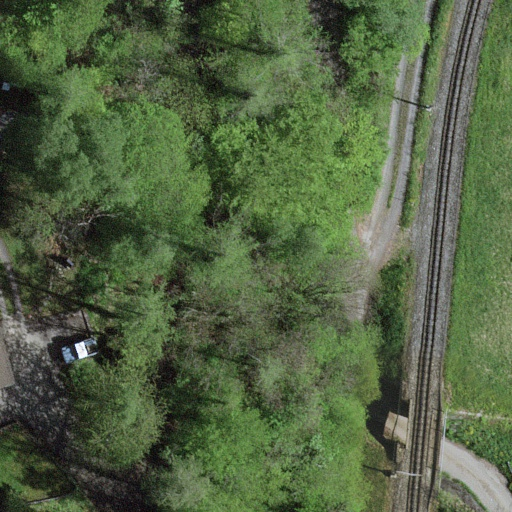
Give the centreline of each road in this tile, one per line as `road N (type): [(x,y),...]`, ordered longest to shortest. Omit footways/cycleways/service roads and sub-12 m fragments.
road 1 (track): [(503,511),(449,455),(378,409),(340,350),(341,305),(372,238),(418,0)]
road 2 (track): [(127,500),(87,478),(41,423),(0,263)]
road 3 (track): [(327,0),(354,215),(372,238)]
